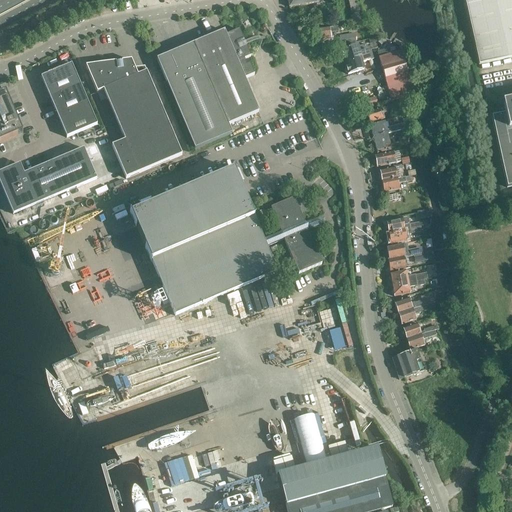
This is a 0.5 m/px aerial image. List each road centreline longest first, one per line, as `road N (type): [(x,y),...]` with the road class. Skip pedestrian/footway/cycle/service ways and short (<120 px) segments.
road 1 (unclassified): [(438,511),(372,327),(358,185),(320,95),(259,0)]
road 2 (unclassified): [(235,0),(93,23),(15,62)]
road 3 (unknown): [(217,388),(272,386),(300,363),(264,362),(167,335)]
